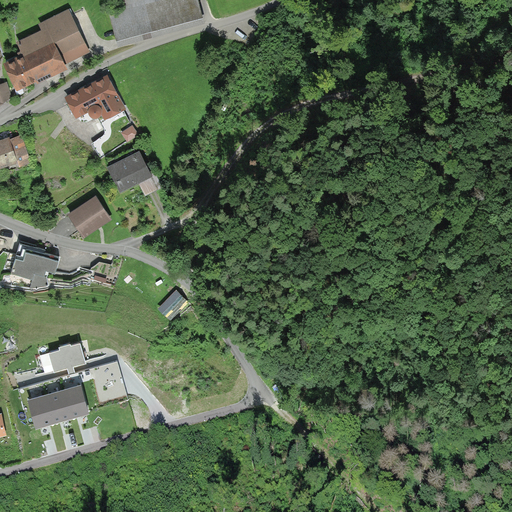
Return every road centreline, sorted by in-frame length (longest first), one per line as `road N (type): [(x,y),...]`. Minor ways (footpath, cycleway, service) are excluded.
road 1 (residential): [(0,217),(53,238),(127,250),(180,273),(256,375),(256,392),(230,410),(0,472)]
road 2 (track): [(282,316),(322,246),(404,180),(411,352),(454,511)]
road 3 (track): [(511,53),(276,116),(245,138),(217,180)]
road 4 (residential): [(0,122),(105,63),(257,0)]
road 5 (track): [(256,392),(377,511)]
road 6 (track): [(404,180),(511,83)]
